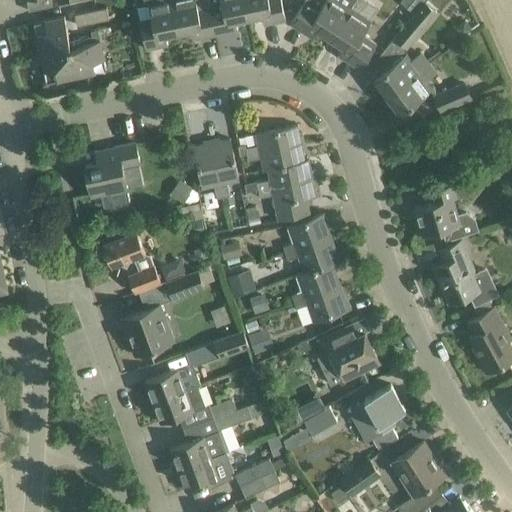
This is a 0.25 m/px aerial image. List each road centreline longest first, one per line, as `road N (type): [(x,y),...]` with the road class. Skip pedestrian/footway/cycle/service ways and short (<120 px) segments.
road 1 (residential): [(6,126),(246,74),(288,80),(325,98),(347,128),(371,221),(429,363),(511,489)]
road 2 (residential): [(168,511),(79,290),(37,293)]
road 3 (residential): [(37,293),(6,126)]
road 4 (residential): [(134,511),(114,478),(63,454),(36,452)]
